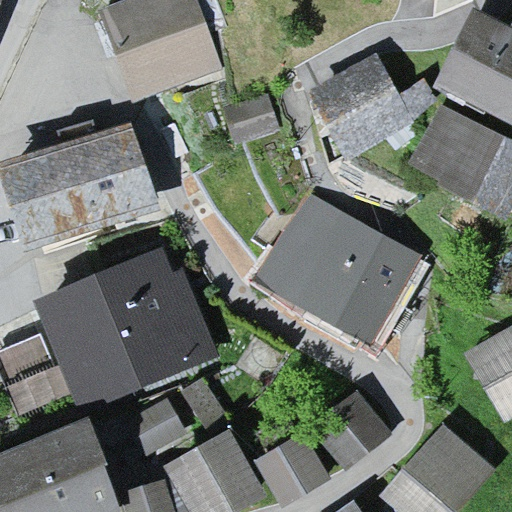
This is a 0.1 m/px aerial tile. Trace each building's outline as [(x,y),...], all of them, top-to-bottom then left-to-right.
[(190,0),(133,0),(107,10),(137,93),(214,64),(190,0)] [(511,33),(477,16),(442,86),(511,120),(511,33)] [(373,58),(312,92),(346,153),(407,120),(432,100),(422,81),(395,98),(373,58)] [(274,128),(264,98),(226,111),(236,141),(274,128)] [(443,182),(500,212),(511,188),(511,145),(441,109),(413,162),(444,179),(443,182)] [(123,132),(4,169),(26,241),(146,204),(123,132)] [(310,200),(266,278),(368,335),(412,258),(310,200)] [(157,256),(39,304),(80,405),(210,353),(179,276),(167,281),(157,256)] [(511,330),(470,355),(505,416),(511,412),(511,330)] [(163,465),(235,428),(210,381),(138,418),(163,465)] [(354,399),(316,429),(343,464),(381,434),(354,399)] [(80,428),(0,460),(0,511),(108,511),(114,510),(80,428)] [(443,434),(389,495),(408,511),(449,511),(485,471),(443,434)] [(225,437),(168,469),(191,511),(223,511),(257,494),(225,437)] [(323,479),(300,439),(259,463),(282,503),(323,479)] [(169,511),(161,483),(124,494),(129,511),(169,511)]
